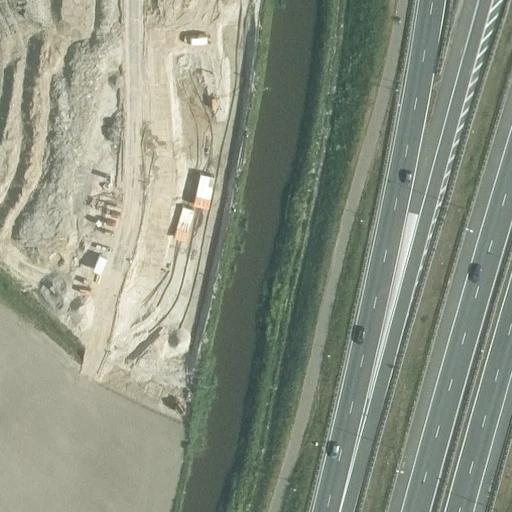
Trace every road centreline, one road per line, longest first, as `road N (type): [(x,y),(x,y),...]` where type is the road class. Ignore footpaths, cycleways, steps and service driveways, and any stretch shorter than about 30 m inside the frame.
road 1 (motorway): [(485,0),(340,511)]
road 2 (motorway): [(432,0),(336,511)]
road 3 (motorway): [(511,176),(416,511)]
road 4 (motorway): [(459,511),(511,326)]
